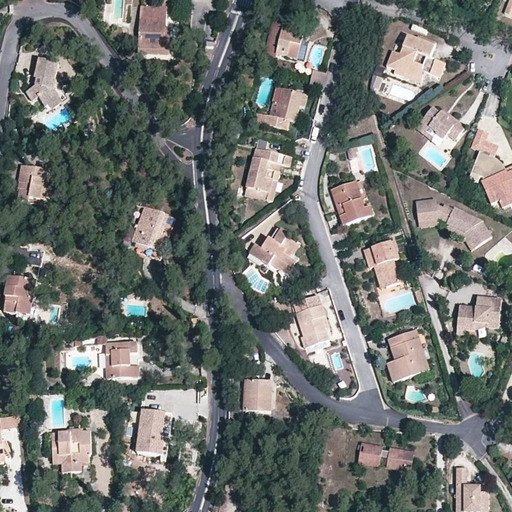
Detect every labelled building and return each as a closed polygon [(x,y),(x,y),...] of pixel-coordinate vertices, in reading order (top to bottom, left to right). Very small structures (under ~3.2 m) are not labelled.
[(164,32),(165,10),(141,9),(139,49),(168,51),(169,40),(164,40),(164,32)] [(306,45),(309,33),(305,32),(304,31),(291,28),(292,26),(273,23),(265,57),(276,59),(277,56),(298,60),(302,44),(306,45)] [(441,77),(446,65),(431,59),(437,44),(420,38),(418,41),(408,38),(400,55),(392,53),(387,67),(395,71),(394,74),(405,79),(406,75),(422,81),(424,78),(425,75),(426,76),(431,77),(432,73),(441,77)] [(303,61),(306,45),(302,44),(298,60),(303,61)] [(168,57),(168,51),(139,49),(138,56),(168,57)] [(56,82),(59,65),(40,61),(36,79),(37,79),(36,87),(26,94),(33,102),(39,98),(46,108),(50,106),(60,98),(56,92),(58,83),(56,82)] [(253,79),(254,75),(240,71),(239,76),(253,79)] [(326,76),(315,74),(313,80),(325,83),(327,76),(326,76)] [(421,85),(422,81),(406,75),(405,79),(421,85)] [(251,88),(253,79),(239,76),(237,85),(251,88)] [(325,83),(313,80),(311,89),(322,91),(325,83)] [(380,92),(383,84),(377,82),(374,90),(380,92)] [(277,88),(269,117),(275,118),(283,90),(277,88)] [(301,108),(304,94),(283,90),(275,118),(269,117),(267,116),(264,126),(288,132),(291,123),(297,124),(301,108)] [(309,96),(304,94),(301,108),(306,109),(309,96)] [(63,103),(60,98),(50,106),(53,110),(63,103)] [(466,129),(459,123),(455,128),(448,123),(450,120),(443,114),(435,108),(421,127),(429,132),(431,130),(437,135),(436,137),(445,143),(450,138),(456,142),(466,129)] [(444,111),(443,114),(450,120),(448,123),(455,128),(459,123),(444,111)] [(426,136),(429,132),(421,127),(419,130),(426,136)] [(494,157),(497,158),(497,157),(500,148),(486,143),(490,134),(480,130),(474,149),(481,152),(485,153),(488,154),(491,155),(493,156),(494,157)] [(360,159),(358,150),(349,153),(352,166),(359,165),(358,159),(360,159)] [(290,168),(292,159),(256,151),(247,190),(270,195),(273,182),(278,183),(280,174),(273,172),(267,170),(268,164),(275,165),(290,168)] [(485,153),(481,152),(473,173),(486,178),(487,181),(484,183),(493,204),(501,201),(500,198),(511,194),(511,193),(511,174),(509,175),(509,173),(507,170),(505,167),(503,164),(500,161),(498,159),(497,158),(494,157),(493,156),(491,155),(488,154),(485,153)] [(48,189),(51,172),(22,167),(19,183),(20,183),(25,184),(24,192),(20,192),(19,201),(30,203),(31,199),(41,201),(43,188),(48,189)] [(273,203),(278,183),(273,182),(270,195),(247,190),(246,197),(273,203)] [(363,182),(357,184),(363,201),(368,199),(363,182)] [(363,201),(357,184),(341,189),(343,194),(337,196),(340,208),(344,207),(347,216),(343,217),(347,227),(369,220),(366,210),(363,201)] [(344,228),(347,227),(343,217),(347,216),(344,207),(340,208),(337,196),(343,194),(341,189),(332,192),(344,228)] [(511,193),(511,194),(500,198),(504,208),(511,204),(511,193)] [(418,204),(421,224),(440,221),(440,220),(442,216),(451,220),(449,225),(449,226),(466,234),(476,248),(484,243),(493,238),(484,223),(456,210),(455,211),(446,206),(445,209),(439,206),(438,201),(418,204)] [(132,242),(137,244),(156,251),(169,217),(145,208),(132,242)] [(372,208),(366,210),(369,220),(375,218),(372,208)] [(440,220),(449,225),(451,220),(442,216),(440,220)] [(176,219),(169,217),(156,251),(137,244),(134,250),(160,260),(176,219)] [(441,226),(440,221),(421,224),(422,230),(441,226)] [(471,251),(476,248),(466,234),(449,226),(446,232),(464,240),(471,251)] [(294,239),(282,231),(281,233),(278,231),(272,240),(270,239),(263,250),(256,245),(251,251),(271,265),(278,270),(283,263),(288,267),(293,260),(290,259),(288,257),(290,253),(292,255),(299,246),(292,241),(294,239)] [(372,270),(375,269),(378,268),(379,272),(381,272),(386,289),(401,285),(395,263),(401,261),(395,243),(366,252),(372,270)] [(301,247),(299,246),(292,255),(295,257),(301,247)] [(269,268),(271,265),(251,251),(249,254),(269,268)] [(297,263),(293,260),(288,267),(283,263),(278,270),(288,277),(297,263)] [(382,290),(386,289),(381,272),(379,272),(378,268),(375,269),(382,290)] [(32,310),(37,283),(9,277),(5,298),(7,298),(4,313),(17,315),(18,308),(32,310)] [(326,317),(319,297),(294,305),(305,338),(304,339),(307,339),(310,349),(330,342),(327,332),(323,318),(326,317)] [(476,309),(471,309),(471,312),(466,311),(467,309),(459,308),(457,331),(466,332),(470,333),(474,333),(475,326),(486,327),(486,331),(498,332),(502,302),(477,299),(476,309)] [(31,318),(32,310),(18,308),(17,315),(31,318)] [(424,350),(418,331),(389,342),(397,363),(388,366),(394,384),(428,373),(421,352),(424,350)] [(98,346),(107,346),(106,338),(98,338),(98,346)] [(144,360),(144,343),(108,344),(109,379),(140,378),(140,360),(144,360)] [(428,349),(424,350),(421,352),(428,373),(432,372),(428,361),(432,360),(428,349)] [(249,383),(248,413),(271,414),(273,387),(263,387),(263,383),(249,383)] [(170,443),(174,416),(144,412),(138,452),(163,457),(166,446),(163,445),(164,441),(170,443)] [(138,427),(140,414),(133,413),(132,426),(138,427)] [(19,418),(0,419),(1,430),(19,429),(19,418)] [(54,434),(54,455),(71,455),(72,473),(84,473),(84,470),(84,467),(92,466),(91,456),(93,456),(92,433),(85,433),(85,430),(65,431),(65,434),(54,434)] [(167,463),(170,443),(164,441),(163,445),(166,446),(163,457),(138,452),(137,458),(167,463)] [(369,448),(383,451),(383,449),(362,445),(359,463),(380,467),(380,465),(367,462),(369,448)] [(383,451),(369,448),(367,462),(380,465),(381,459),(388,460),(387,466),(404,469),(406,462),(413,463),(415,455),(390,450),(390,452),(383,451)] [(64,474),(72,473),(71,455),(54,455),(55,466),(63,465),(64,474)] [(404,469),(387,466),(387,469),(411,473),(413,463),(406,462),(404,469)] [(481,492),(467,492),(468,474),(457,474),(457,511),(488,511),(489,506),(489,498),(481,498),(481,492)] [(241,483),(225,482),(225,490),(241,491),(241,483)]
